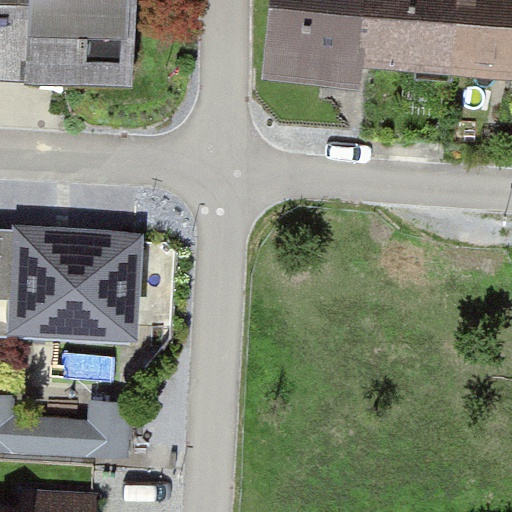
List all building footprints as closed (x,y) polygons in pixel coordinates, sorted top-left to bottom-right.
[(124,0),(0,0),(0,81),(119,88),(124,0)] [(349,0),(253,0),(246,73),(342,82),(344,62),(349,0)] [(444,0),(349,0),(344,62),(437,72),(444,0)] [(511,0),(444,0),(437,72),(511,78),(511,0)] [(131,335),(137,237),(0,228),(0,297),(4,297),(3,327),(131,335)] [(16,397),(0,396),(0,453),(130,458),(133,406),(87,404),(86,423),(15,420),(16,397)] [(0,511),(97,511),(98,492),(13,490),(13,507),(0,506),(0,511)]
